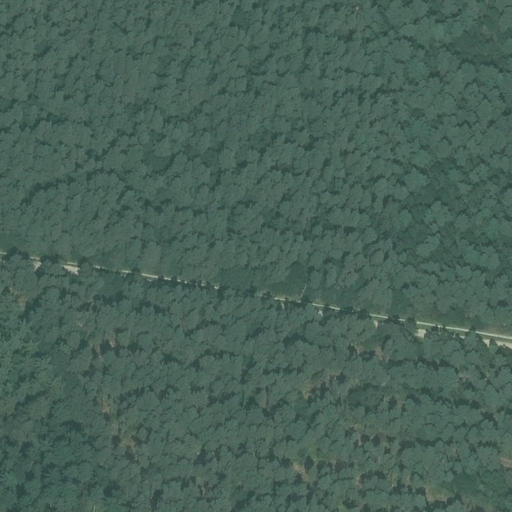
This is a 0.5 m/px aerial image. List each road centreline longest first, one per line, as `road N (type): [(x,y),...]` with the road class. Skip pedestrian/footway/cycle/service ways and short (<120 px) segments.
road 1 (track): [(0,262),(511,346)]
road 2 (track): [(0,295),(119,511)]
